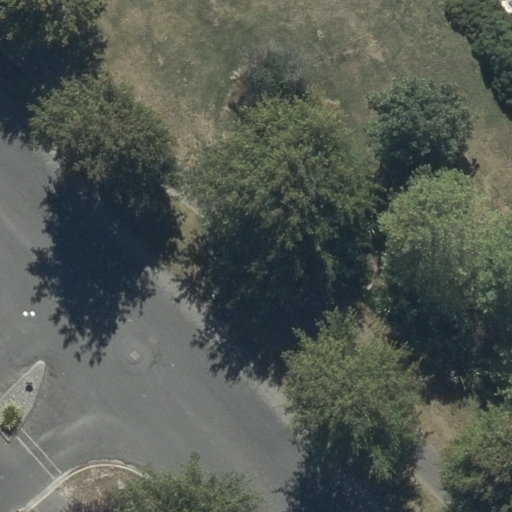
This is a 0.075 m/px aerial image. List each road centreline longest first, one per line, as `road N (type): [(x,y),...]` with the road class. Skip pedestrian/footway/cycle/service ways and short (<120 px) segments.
road 1 (tertiary): [(278,511),(104,325)]
road 2 (tertiary): [(104,325),(0,217)]
road 3 (residential): [(104,325),(0,428)]
